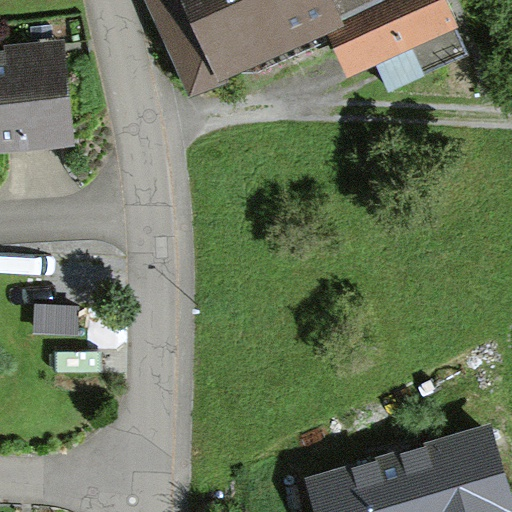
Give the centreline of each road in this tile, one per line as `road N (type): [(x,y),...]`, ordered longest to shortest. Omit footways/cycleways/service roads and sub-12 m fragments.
road 1 (track): [(141,133),(237,110),(511,121)]
road 2 (residential): [(152,476),(159,348),(154,208)]
road 3 (residential): [(154,208),(106,0)]
road 4 (residential): [(154,208),(0,222)]
road 5 (residential): [(0,471),(152,476)]
